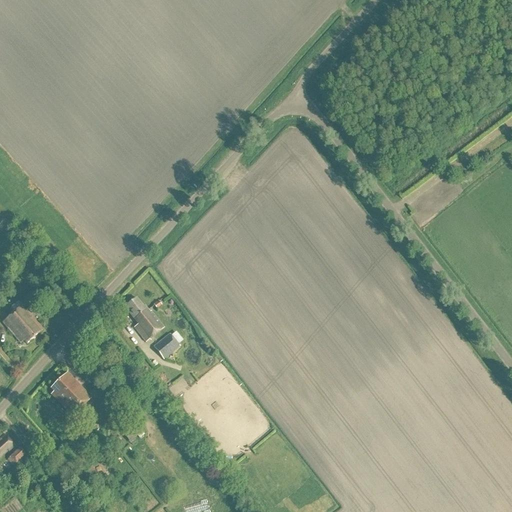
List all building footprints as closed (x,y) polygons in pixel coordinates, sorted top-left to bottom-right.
[(142,308),(135,299),(123,308),(137,326),(134,329),(144,344),(163,330),(151,313),(150,314),(144,307),(142,308)] [(158,301),(153,305),(157,310),(162,306),(158,301)] [(32,320),(22,308),(2,325),(21,346),(23,343),(26,347),(41,334),(30,321),(32,320)] [(170,335),(153,348),(164,361),(180,348),(170,335)] [(90,400),(68,375),(52,390),(55,393),(52,396),(72,417),(90,400)] [(116,411),(107,401),(100,393),(98,391),(92,397),(111,417),(116,411)] [(131,442),(141,433),(137,428),(127,438),(131,442)] [(4,435),(0,438),(0,457),(7,451),(8,452),(14,446),(4,435)] [(20,449),(8,461),(16,470),(28,458),(20,449)]
